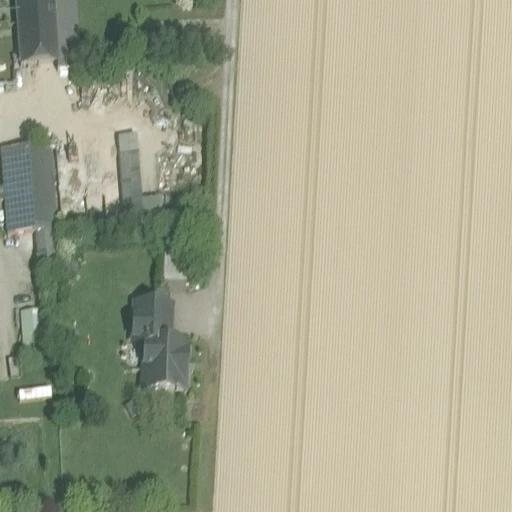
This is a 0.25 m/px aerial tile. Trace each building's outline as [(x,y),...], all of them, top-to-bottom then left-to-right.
[(14,0),(20,69),(57,66),(52,0),(14,0)] [(52,0),(57,66),(20,69),(21,84),(59,81),(58,73),(79,71),(73,0),(52,0)] [(124,230),(117,140),(100,142),(107,232),(124,230)] [(100,142),(81,144),(88,233),(107,232),(100,142)] [(81,144),(55,146),(62,235),(88,233),(81,144)] [(9,156),(1,157),(7,238),(35,235),(56,233),(50,153),(30,154),(29,147),(9,149),(9,156)] [(56,233),(35,235),(38,270),(59,269),(56,233)] [(164,283),(188,283),(188,253),(164,253),(164,283)] [(169,310),(135,309),(134,345),(146,346),(144,392),(183,393),(185,348),(168,347),(169,310)] [(39,312),(20,313),(22,346),(41,345),(39,312)]
